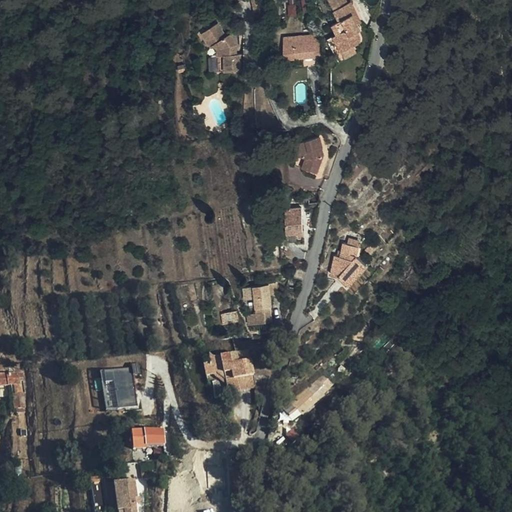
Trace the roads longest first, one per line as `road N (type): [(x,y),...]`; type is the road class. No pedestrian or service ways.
road 1 (unclassified): [(392,0),(255,511)]
road 2 (unknown): [(145,400),(153,371),(162,367),(191,442),(269,454)]
